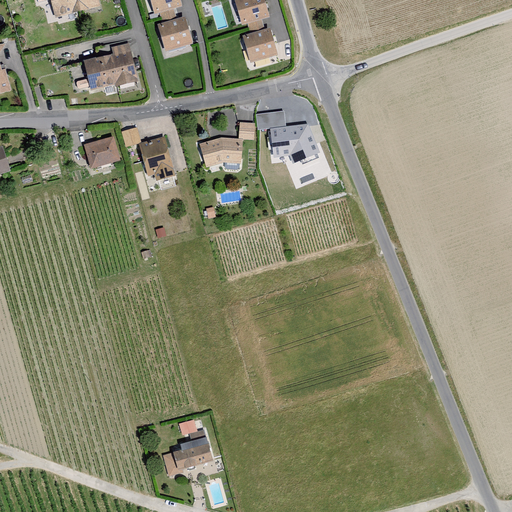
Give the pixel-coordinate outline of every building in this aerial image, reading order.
[(98,2),(97,0),(52,0),(57,14),(98,2)] [(180,2),(179,0),(153,0),(156,9),(180,2)] [(267,11),(263,0),(237,0),(244,19),(267,11)] [(191,40),(184,18),(161,25),(168,47),(191,40)] [(276,50),(269,30),(246,37),(253,57),(276,50)] [(117,52),(90,61),(98,88),(146,74),(135,39),(115,45),(117,52)] [(0,91),(9,89),(4,71),(1,71),(0,69),(0,51),(3,46),(0,45),(0,91)] [(284,113),(256,116),(258,132),(270,130),(286,129),(284,113)] [(239,141),(254,141),(255,125),(240,124),(239,141)] [(286,129),(270,130),(274,159),(290,158),(293,166),(320,155),(308,126),(286,129)] [(122,134),(126,149),(141,145),(137,130),(122,134)] [(114,138),(84,147),(91,172),(121,163),(114,138)] [(176,178),(165,138),(139,146),(148,179),(155,177),(156,183),(176,178)] [(222,139),(200,145),(206,170),(224,165),(241,165),(243,141),(222,139)] [(3,149),(0,149),(0,177),(11,174),(3,149)] [(181,425),(183,434),(196,430),(193,421),(181,425)] [(211,460),(203,431),(191,435),(193,442),(182,445),(184,451),(165,456),(170,474),(181,471),(181,469),(211,460)]
